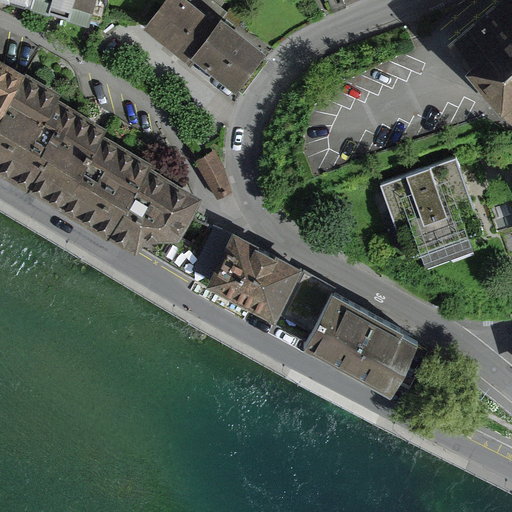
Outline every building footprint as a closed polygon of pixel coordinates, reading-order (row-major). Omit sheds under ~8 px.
[(31,0),(31,2),(88,20),(94,0),(31,0)] [(215,22),(186,0),(166,0),(148,24),(189,56),(194,50),(215,22)] [(488,83),(511,112),(511,0),(506,0),(454,43),(488,83)] [(215,22),(194,50),(240,85),(258,61),(266,51),(233,26),(220,16),(215,22)] [(0,120),(28,75),(0,57),(0,120)] [(0,167),(15,176),(60,99),(64,93),(28,75),(0,120),(0,167)] [(32,186),(77,109),(60,99),(15,176),(32,186)] [(32,186),(63,204),(103,135),(108,127),(77,109),(32,186)] [(111,232),(149,167),(151,162),(103,135),(63,204),(111,232)] [(194,157),(209,187),(222,181),(207,150),(194,157)] [(456,158),(382,184),(408,256),(482,230),(456,158)] [(111,232),(164,262),(178,237),(202,197),(149,167),(111,232)] [(207,285),(235,235),(215,225),(201,250),(178,237),(164,262),(207,285)] [(207,285),(277,323),(305,274),(271,255),(235,235),(207,285)] [(309,341),(335,292),(324,285),(319,282),(305,274),(277,323),(292,332),(309,341)] [(335,292),(309,341),(393,386),(418,338),(401,329),(402,327),(335,292)]
